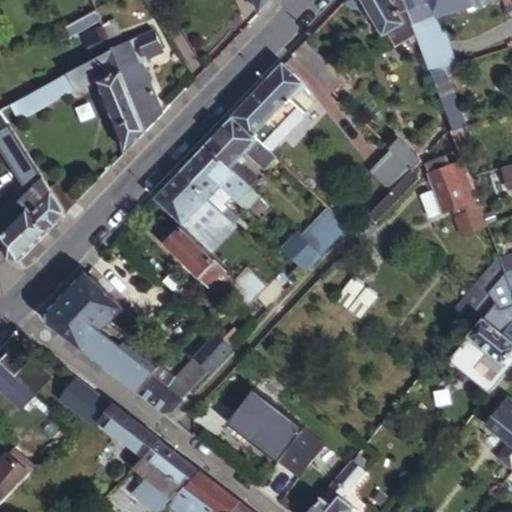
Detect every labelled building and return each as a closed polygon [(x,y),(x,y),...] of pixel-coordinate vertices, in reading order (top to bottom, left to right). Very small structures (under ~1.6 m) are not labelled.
[(272,0),(255,0),(261,15),(271,4),(272,0)] [(403,0),(361,0),(383,36),(387,34),(395,49),(417,37),(413,26),(403,0)] [(403,0),(413,26),(436,19),(501,0),(403,0)] [(511,18),(511,0),(503,0),(508,19),(511,18)] [(110,15),(99,19),(103,28),(106,36),(116,31),(110,15)] [(413,26),(417,37),(430,73),(457,65),(446,32),(441,34),(436,19),(413,26)] [(113,53),(106,36),(103,28),(93,32),(102,58),(113,53)] [(145,133),(163,114),(142,64),(147,62),(145,59),(165,50),(156,31),(113,53),(145,133)] [(294,53),(335,93),(347,80),(306,40),(294,53)] [(145,133),(113,53),(102,58),(85,67),(67,76),(75,91),(76,94),(99,84),(125,153),(145,133)] [(452,132),(463,129),(467,128),(448,75),(463,70),(461,64),(457,65),(430,73),(452,132)] [(283,65),(232,117),(262,145),(298,108),(289,99),(303,85),(283,65)] [(75,91),(67,76),(0,111),(10,126),(75,91)] [(10,126),(0,111),(0,150),(28,193),(20,201),(13,195),(0,209),(0,239),(10,264),(13,265),(17,265),(67,213),(49,186),(10,126)] [(232,117),(203,147),(246,188),(253,181),(236,163),(245,153),(262,170),(274,157),(262,145),(232,117)] [(469,146),(463,129),(452,132),(459,150),(469,146)] [(397,135),(388,145),(394,151),(415,171),(424,162),(397,135)] [(203,147),(189,161),(204,175),(205,173),(220,187),(219,189),(229,199),(232,201),(246,188),(203,147)] [(392,194),(415,171),(394,151),(373,173),(392,194)] [(471,230),(487,224),(470,180),(464,163),(451,168),(447,159),(429,166),(437,190),(444,213),(457,209),(463,207),(471,230)] [(189,161),(178,172),(215,207),(234,224),(238,220),(223,205),(229,199),(219,189),(220,187),(205,173),(204,175),(189,161)] [(511,186),(511,166),(502,170),(508,188),(511,186)] [(377,224),(422,178),(415,171),(392,194),(378,209),(369,218),(377,224)] [(178,172),(152,199),(181,227),(210,254),(236,226),(234,224),(215,207),(178,172)] [(62,178),(49,186),(67,213),(77,202),(62,178)] [(256,198),(246,188),(232,201),(243,211),(256,198)] [(444,213),(437,190),(423,194),(430,217),(444,213)] [(463,207),(457,209),(460,218),(457,219),(461,233),(471,230),(463,207)] [(349,229),(330,210),(301,240),(321,258),(349,229)] [(369,218),(354,233),(362,240),(377,224),(369,218)] [(210,254),(181,227),(165,244),(206,284),(212,279),(217,283),(229,272),(210,254)] [(321,258),(301,240),(287,253),(307,272),(321,258)] [(511,254),(500,259),(505,274),(511,272),(511,254)] [(505,274),(500,259),(452,313),(464,324),(494,288),(505,274)] [(174,269),(162,283),(179,300),(192,286),(174,269)] [(46,323),(83,352),(122,309),(83,271),(45,310),(46,323)] [(229,272),(217,283),(220,287),(232,275),(229,272)] [(272,294),(251,274),(241,284),(262,304),(272,294)] [(511,309),(511,292),(505,274),(494,288),(502,313),(511,309)] [(232,275),(220,287),(230,295),(241,284),(232,275)] [(215,293),(220,287),(217,283),(212,279),(206,284),(215,293)] [(351,280),(332,298),(342,308),(361,290),(351,280)] [(262,304),(241,284),(230,295),(251,315),(262,304)] [(363,293),(344,311),(354,320),(372,302),(363,293)] [(511,323),(502,336),(483,320),(454,354),(475,372),(489,356),(504,368),(511,357),(511,323)] [(180,346),(188,337),(181,329),(172,338),(180,346)] [(208,342),(196,353),(197,360),(177,380),(168,388),(151,375),(134,393),(167,418),(232,349),(219,338),(211,346),(208,342)] [(0,358),(0,360),(16,376),(29,362),(12,346),(0,358)] [(108,372),(134,393),(151,375),(124,354),(108,372)] [(160,366),(151,375),(168,388),(177,380),(160,366)] [(298,429),(246,389),(221,421),(247,440),(246,442),(272,462),(273,461),(294,477),(316,446),(296,431),(298,429)] [(511,401),(507,397),(484,425),(507,444),(495,458),(511,472),(511,471),(511,401)] [(159,439),(112,402),(98,419),(122,441),(118,447),(128,455),(120,465),(128,471),(133,466),(159,439)] [(198,470),(159,439),(133,466),(145,476),(172,496),(198,470)] [(0,500),(13,487),(30,468),(8,448),(0,456),(0,500)] [(364,464),(354,456),(346,465),(356,473),(364,464)] [(306,511),(353,511),(353,509),(338,496),(356,473),(346,465),(306,511)] [(116,484),(126,473),(122,469),(112,480),(116,484)] [(227,511),(238,502),(198,470),(172,496),(166,503),(176,511),(227,511)] [(172,496),(145,476),(130,491),(152,511),(157,511),(166,503),(172,496)] [(251,511),(238,502),(227,511),(251,511)]
